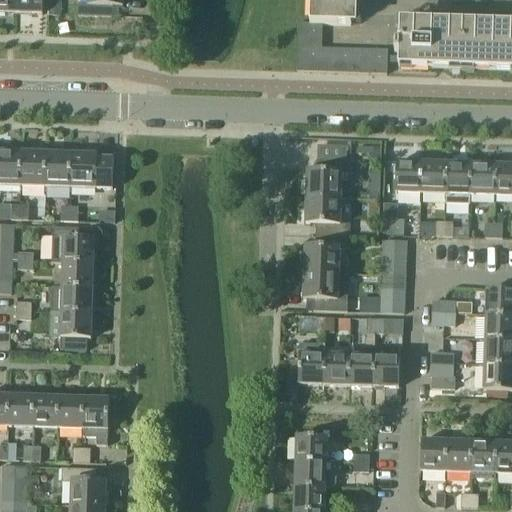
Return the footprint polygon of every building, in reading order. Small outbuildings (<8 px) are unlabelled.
[(0,0),(0,15),(17,16),(17,0),(0,0)] [(17,0),(17,16),(42,17),(42,0),(17,0)] [(87,0),(87,6),(78,6),(77,19),(111,20),(112,8),(122,9),(122,0),(87,0)] [(296,62),(296,74),(386,77),(386,53),(321,51),(322,26),(350,27),(350,13),(350,0),(310,0),(309,26),(298,26),(296,62)] [(49,3),(48,19),(59,19),(60,4),(49,3)] [(135,39),(136,26),(126,25),(126,39),(135,39)] [(394,44),(394,54),(399,54),(398,69),(511,72),(511,32),(399,29),(399,42),(398,42),(398,44),(394,44)] [(0,188),(20,189),(21,155),(13,155),(13,152),(0,151),(0,188)] [(44,190),(46,156),(37,155),(37,152),(22,152),(22,155),(21,155),(20,189),(44,190)] [(69,191),(71,157),(62,156),(62,153),(47,153),(47,156),(46,156),(44,190),(69,191)] [(71,157),(69,191),(112,192),(113,158),(87,157),(87,154),(72,153),(72,157),(71,157)] [(307,201),(341,202),(342,176),(351,176),(352,164),(318,163),(318,175),(308,174),(307,184),(305,184),(305,198),(307,198),(307,201)] [(421,196),(422,165),(397,165),(396,195),(421,196)] [(445,197),(446,166),(422,165),(421,196),(445,197)] [(470,198),(471,167),(446,166),(445,197),(444,207),(469,207),(470,198)] [(495,198),(496,168),(471,167),(470,198),(495,198)] [(511,168),(496,168),(495,198),(511,199),(511,168)] [(340,227),(341,202),(307,201),(307,203),(305,203),(304,217),(306,217),(306,227),(316,227),(316,238),(349,239),(350,227),(340,227)] [(19,223),(19,208),(11,207),(10,223),(19,223)] [(19,208),(19,223),(28,223),(29,208),(19,208)] [(68,225),(69,209),(61,209),(60,225),(68,225)] [(69,209),(68,225),(78,225),(78,210),(69,209)] [(382,224),(382,237),(394,238),(402,238),(402,224),(394,224),(382,224)] [(444,240),(445,225),(435,225),(435,240),(444,240)] [(445,225),(444,240),(452,240),(453,225),(445,225)] [(494,242),(494,226),(484,226),(484,241),(494,242)] [(494,226),(494,242),(502,242),(502,227),(494,226)] [(0,240),(12,241),(13,228),(0,227),(0,240)] [(51,265),(93,267),(94,241),(78,241),(78,231),(53,230),(51,265)] [(349,251),(349,239),(316,238),(315,249),(305,249),(305,258),(303,258),(302,272),(304,272),(304,275),(338,276),(339,251),(349,251)] [(0,252),(12,253),(12,241),(0,240),(0,252)] [(405,261),(406,245),(406,244),(382,243),(382,260),(405,261)] [(0,262),(12,263),(12,253),(0,252),(0,262)] [(18,264),(33,265),(33,256),(18,256),(18,264)] [(405,271),(405,261),(382,260),(381,271),(405,271)] [(0,273),(11,274),(12,263),(0,262),(0,273)] [(32,273),(33,265),(18,264),(18,272),(32,273)] [(92,293),(93,267),(51,265),(51,266),(63,266),(62,292),(92,293)] [(405,283),(405,271),(381,271),(381,282),(405,283)] [(0,285),(11,286),(11,274),(0,273),(0,285)] [(337,299),(338,276),(304,275),(304,278),(302,278),(302,292),(304,292),(303,301),(314,302),(313,313),(346,314),(347,300),(337,299)] [(404,295),(405,283),(381,282),(380,294),(404,295)] [(0,297),(11,297),(11,286),(0,285),(0,297)] [(52,291),(51,315),(61,316),(91,317),(92,293),(62,292),(52,291)] [(485,319),(511,319),(511,293),(486,293),(485,319)] [(404,305),(404,295),(380,294),(380,305),(404,305)] [(16,314),(31,315),(31,305),(17,305),(16,314)] [(404,317),(404,305),(380,305),(380,317),(404,317)] [(444,328),(444,317),(445,306),(432,305),(431,328),(443,328),(444,328)] [(444,317),(454,318),(455,306),(445,306),(444,317)] [(31,323),(31,315),(16,314),(16,322),(31,323)] [(61,316),(60,341),(64,341),(63,353),(86,354),(86,342),(90,342),(91,317),(61,316)] [(454,329),(454,318),(444,317),(444,328),(454,329)] [(511,343),(511,319),(485,319),(484,343),(511,343)] [(326,336),(326,320),(317,320),(316,336),(326,336)] [(326,320),(326,336),(334,336),(334,321),(326,320)] [(366,321),(366,337),(368,337),(367,345),(375,345),(375,337),(376,322),(366,321)] [(376,322),(375,337),(384,337),(384,322),(376,322)] [(511,368),(511,343),(484,343),(483,368),(511,368)] [(324,387),(325,358),(299,357),(298,386),(324,387)] [(442,357),(430,357),(429,380),(431,380),(442,381),(442,368),(442,357)] [(453,368),(453,367),(453,358),(442,357),(442,368),(453,368)] [(348,388),(349,358),(325,358),(324,387),(348,388)] [(374,389),(375,359),(349,358),(348,388),(374,389)] [(375,359),(374,389),(398,390),(399,360),(375,359)] [(452,381),(453,368),(442,368),(442,381),(431,380),(431,392),(454,393),(455,381),(452,381)] [(511,394),(511,368),(483,368),(482,393),(511,394)] [(31,430),(32,400),(8,399),(7,429),(31,430)] [(56,430),(57,401),(32,400),(31,430),(56,430)] [(81,431),(82,402),(57,401),(56,430),(81,431)] [(82,402),(81,431),(82,431),(82,439),(96,440),(96,448),(107,448),(108,403),(82,402)] [(326,467),(326,441),(296,440),(295,466),(326,467)] [(446,474),(446,445),(421,444),(421,473),(446,474)] [(470,475),(471,446),(446,445),(446,474),(470,475)] [(495,476),(496,446),(471,446),(470,475),(495,476)] [(511,476),(511,447),(496,446),(495,476),(511,476)] [(30,465),(31,450),(23,449),(23,464),(30,465)] [(31,450),(30,465),(40,465),(41,450),(31,450)] [(80,451),(79,466),(90,467),(90,452),(80,451)] [(353,468),(369,468),(369,458),(354,458),(353,468)] [(325,474),(326,467),(295,466),(294,490),(325,491),(332,491),(335,486),(335,479),(333,475),(325,474)] [(368,476),(369,468),(353,468),(353,475),(368,476)] [(26,470),(6,470),(3,470),(2,482),(26,483),(26,470)] [(70,510),(105,511),(106,507),(107,507),(108,494),(106,493),(106,484),(96,484),(96,472),(62,471),(62,484),(71,484),(70,510)] [(27,479),(26,489),(37,489),(37,479),(27,479)] [(25,494),(26,483),(2,482),(2,494),(25,494)] [(323,511),(325,491),(294,490),(293,511),(323,511)] [(25,506),(25,494),(2,494),(1,505),(25,506)] [(444,511),(445,496),(436,496),(435,511),(444,511)] [(466,511),(469,511),(470,497),(461,496),(460,511),(466,511)] [(477,511),(478,511),(478,497),(470,497),(469,511),(477,511)]
